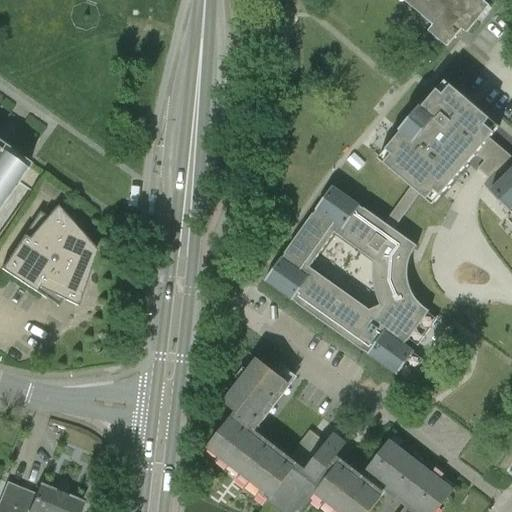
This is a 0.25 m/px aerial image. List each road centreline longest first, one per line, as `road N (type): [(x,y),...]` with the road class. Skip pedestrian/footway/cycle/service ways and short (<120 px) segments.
road 1 (secondary): [(175,411),(204,105),(203,14)]
road 2 (secondary): [(203,14),(195,27),(154,398)]
road 3 (residential): [(511,509),(272,334)]
